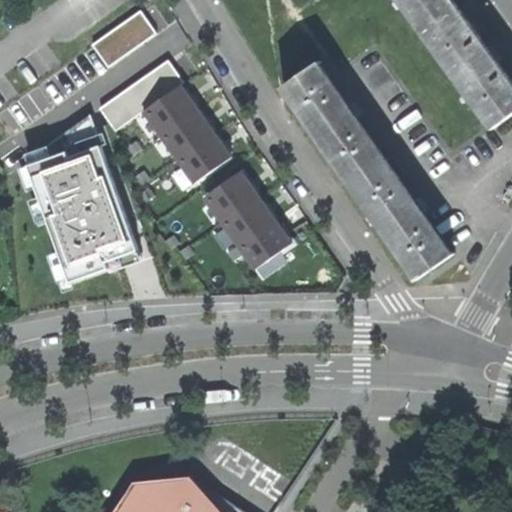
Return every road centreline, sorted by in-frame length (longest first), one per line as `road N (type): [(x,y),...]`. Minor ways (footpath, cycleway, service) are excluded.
road 1 (residential): [(421,335),(227,333),(0,372)]
road 2 (residential): [(0,421),(176,377),(410,374)]
road 3 (residential): [(421,335),(199,0)]
road 4 (residential): [(316,511),(410,374)]
